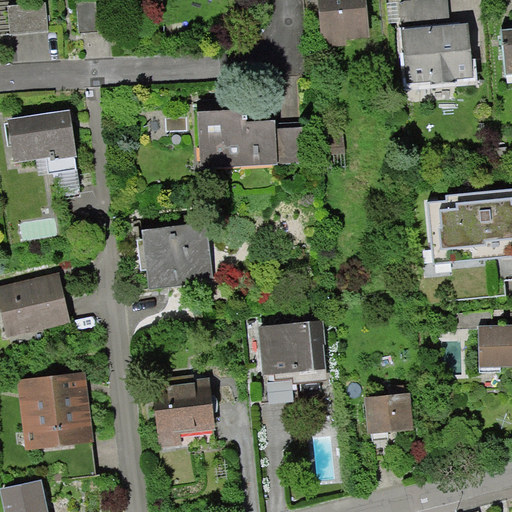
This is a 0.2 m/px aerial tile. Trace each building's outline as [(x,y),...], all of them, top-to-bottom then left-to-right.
[(49,0),(43,0),(8,4),(12,36),(53,31),(49,0)] [(103,0),(102,0),(81,1),(82,33),(106,32),(103,0)] [(322,0),(327,52),(373,48),(369,0),(322,0)] [(453,24),(450,0),(434,0),(389,4),(391,23),(405,21),(411,86),(481,79),(475,22),(453,24)] [(74,111),(13,119),(18,161),(48,157),(54,200),(95,194),(92,167),(82,168),(74,111)] [(255,111),(201,113),(204,169),(310,165),(308,128),(284,129),(284,122),(255,123),(255,111)] [(348,131),(323,133),(324,170),(350,169),(348,131)] [(450,202),(433,203),(439,262),(511,255),(511,187),(450,193),(450,202)] [(207,225),(148,231),(154,287),(213,281),(207,225)] [(60,273),(0,289),(0,300),(10,339),(70,322),(73,331),(89,326),(87,317),(73,320),(60,273)] [(324,323),(265,328),(272,400),(295,398),(293,384),(329,380),(324,323)] [(511,327),(479,328),(480,374),(505,373),(505,364),(511,364),(511,327)] [(86,374),(18,384),(29,454),(96,444),(86,374)] [(236,380),(155,388),(161,453),(186,451),(184,435),(220,431),(218,404),(238,402),(236,380)] [(415,392),(369,397),(375,449),(395,447),(393,432),(419,430),(415,392)] [(52,511),(44,484),(5,495),(9,511),(52,511)]
